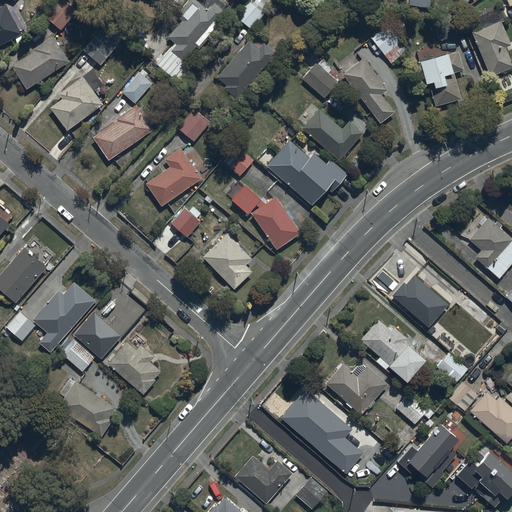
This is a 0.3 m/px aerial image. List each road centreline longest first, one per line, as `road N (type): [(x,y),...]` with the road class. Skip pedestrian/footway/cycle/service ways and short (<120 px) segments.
road 1 (secondary): [(250,360),(389,208),(511,137)]
road 2 (residential): [(250,360),(0,143)]
road 3 (secondary): [(121,511),(250,360)]
